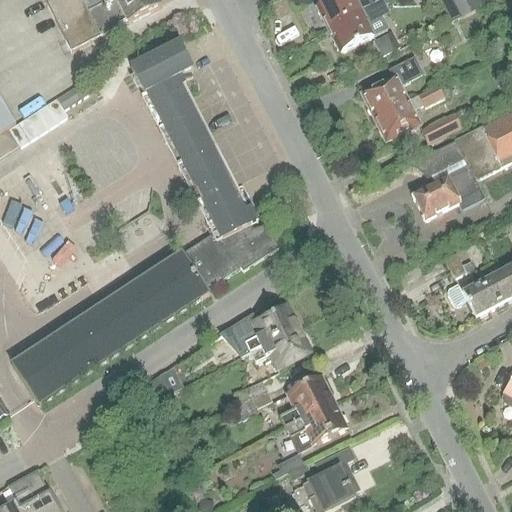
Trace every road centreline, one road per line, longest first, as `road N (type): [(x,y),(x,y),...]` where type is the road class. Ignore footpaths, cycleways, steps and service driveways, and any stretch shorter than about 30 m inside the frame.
road 1 (residential): [(39,441),(342,237)]
road 2 (residential): [(342,237),(228,14)]
road 3 (residential): [(417,376),(342,237)]
road 4 (residential): [(486,511),(417,376)]
